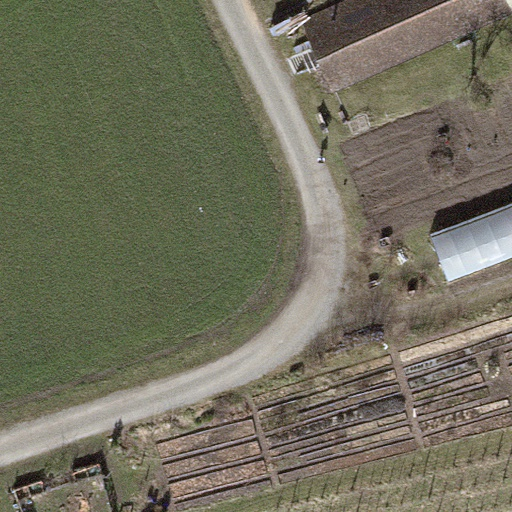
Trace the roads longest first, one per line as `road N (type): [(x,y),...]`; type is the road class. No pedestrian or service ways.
road 1 (track): [(0,455),(315,345),(346,246),(239,0)]
road 2 (track): [(315,345),(511,286)]
